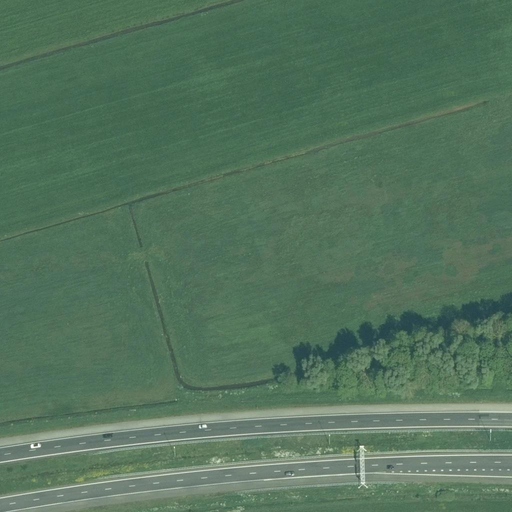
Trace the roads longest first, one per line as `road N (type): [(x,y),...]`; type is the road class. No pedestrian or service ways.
road 1 (motorway): [(0,507),(298,470),(511,463)]
road 2 (motorway): [(511,420),(155,433),(0,454)]
